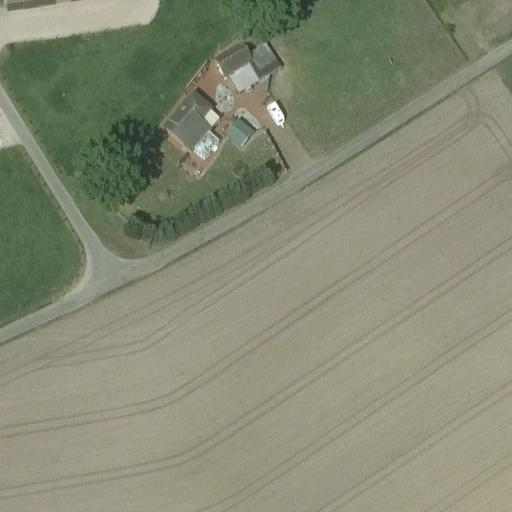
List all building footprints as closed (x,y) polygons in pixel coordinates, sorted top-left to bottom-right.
[(4,0),(6,13),(90,0),(4,0)] [(242,49),(215,64),(224,80),(251,64),(242,49)] [(193,101),(165,133),(191,155),(193,153),(204,163),(218,146),(208,137),(219,123),(193,101)] [(242,120),(229,137),(245,149),(258,133),(242,120)] [(103,148),(75,179),(94,196),(122,165),(113,157),(103,148)]
